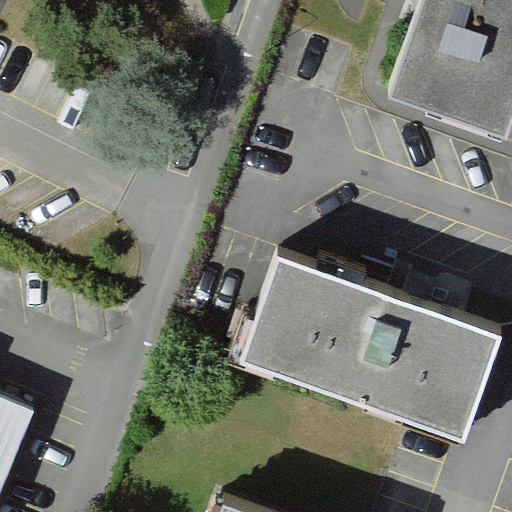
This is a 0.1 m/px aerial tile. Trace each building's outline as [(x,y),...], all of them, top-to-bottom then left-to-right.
[(0,0),(0,24),(11,31),(26,0),(0,0)] [(511,103),(511,0),(413,0),(379,96),(500,139),(511,103)] [(504,325),(281,249),(244,357),(467,433),(504,325)] [(0,509),(43,402),(0,383),(0,509)] [(267,511),(225,496),(219,511),(267,511)]
